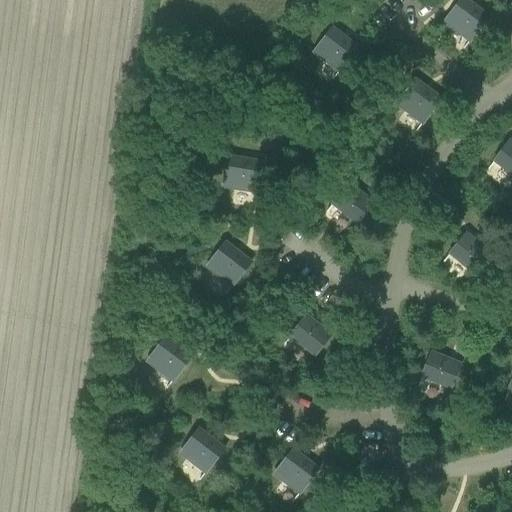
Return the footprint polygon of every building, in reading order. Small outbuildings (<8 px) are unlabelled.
[(489,17),(468,0),(461,0),(445,22),(470,41),(464,48),(465,49),(489,17)] [(333,28),(314,52),(339,71),(333,79),(334,80),(359,47),(333,28)] [(416,79),(397,104),(422,123),(417,131),(418,131),(442,98),(416,79)] [(511,140),(489,169),(489,170),(496,162),(511,173),(511,140)] [(260,161),(229,156),(224,187),(254,192),(253,201),(254,202),(260,161)] [(349,183),(327,212),(328,213),(334,205),(358,223),(374,202),(349,183)] [(467,233),(444,261),(445,262),(451,254),(474,274),(491,253),(467,233)] [(252,262),(226,242),(207,267),(232,286),(226,294),(227,294),(252,262)] [(307,315),(285,344),(292,337),(315,355),(332,335),(307,315)] [(192,356),(167,337),(148,362),(173,380),(167,388),(168,389),(192,356)] [(432,352),(419,386),(420,386),(423,377),(452,388),(461,364),(432,352)] [(225,448),(200,429),(181,453),(205,473),(200,480),(200,481),(225,448)] [(294,449),(275,474),(300,493),(294,501),(295,501),(319,469),(294,449)]
